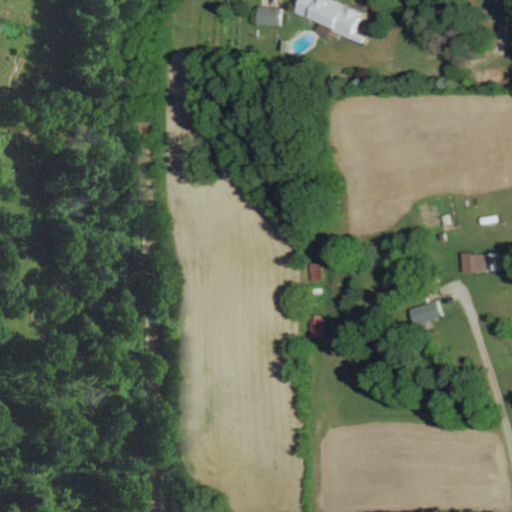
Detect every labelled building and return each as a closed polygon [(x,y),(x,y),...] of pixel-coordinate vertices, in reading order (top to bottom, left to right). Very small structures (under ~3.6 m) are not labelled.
[(313,0),(309,8),(345,28),(355,10),(337,0),(313,0)] [(295,6),(271,6),(271,24),(295,24),(295,6)] [(493,254),(477,254),(477,271),(493,271),(493,254)] [(313,263),(314,279),(326,279),(325,262),(313,263)] [(449,316),(444,300),(416,309),(422,325),(449,316)] [(327,336),(327,315),(314,315),(314,336),(327,336)]
